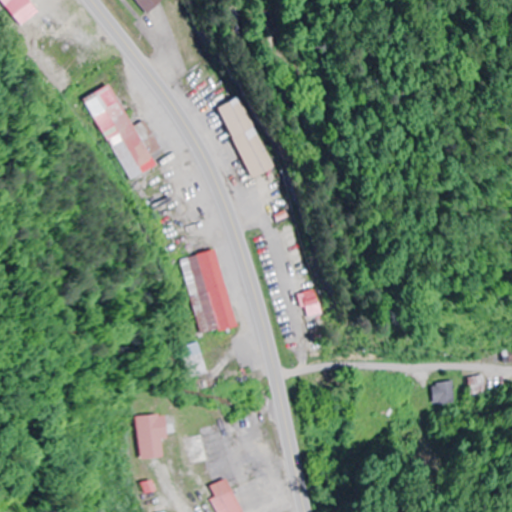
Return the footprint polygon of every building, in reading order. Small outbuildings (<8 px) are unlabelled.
[(123,0),(137,16),(155,0),(123,0)] [(147,167),(142,156),(152,150),(137,121),(123,128),(102,86),(78,98),(119,181),(147,167)] [(238,97),(212,109),(244,181),(270,169),(238,97)] [(210,251),(176,259),(192,335),(227,327),(210,251)] [(315,315),(314,296),(298,298),(300,317),(315,315)] [(182,378),(198,374),(190,343),(174,347),(182,378)] [(505,364),(511,363),(511,346),(503,348),(505,364)] [(469,396),(486,393),(482,375),(465,378),(469,396)] [(455,403),(450,381),(428,386),(434,408),(455,403)] [(137,418),(144,460),(162,457),(159,439),(165,439),(161,414),(137,418)] [(180,439),(185,466),(203,462),(198,436),(180,439)] [(205,486),(210,499),(206,501),(210,511),(235,511),(220,479),(205,486)]
